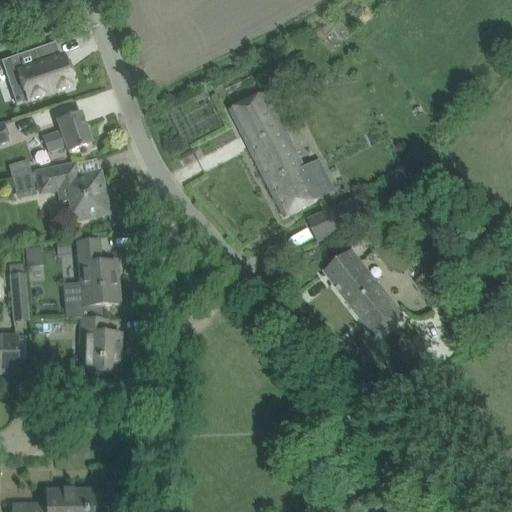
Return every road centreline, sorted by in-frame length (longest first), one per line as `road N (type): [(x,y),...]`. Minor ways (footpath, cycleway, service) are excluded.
road 1 (tertiary): [(480,511),(390,427),(204,209),(160,169),(90,0)]
road 2 (unknown): [(155,323),(272,288)]
